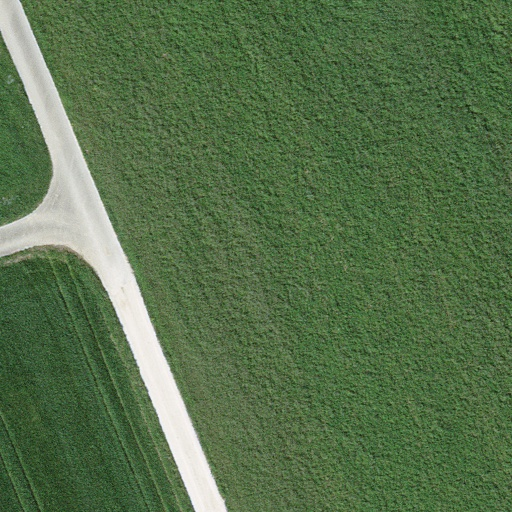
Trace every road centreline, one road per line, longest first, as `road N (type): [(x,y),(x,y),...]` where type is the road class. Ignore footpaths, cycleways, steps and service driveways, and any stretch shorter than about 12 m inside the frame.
road 1 (track): [(219,511),(95,201),(0,236)]
road 2 (unclassified): [(16,0),(95,201)]
